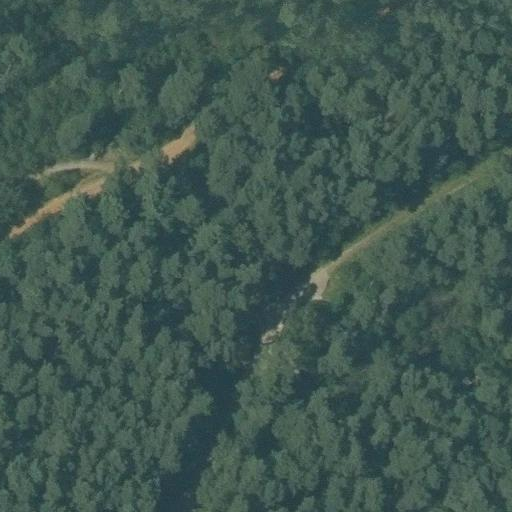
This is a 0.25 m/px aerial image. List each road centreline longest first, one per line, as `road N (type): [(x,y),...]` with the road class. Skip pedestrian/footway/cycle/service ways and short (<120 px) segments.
road 1 (track): [(278,335),(511,180)]
road 2 (track): [(108,137),(278,335)]
road 3 (track): [(511,312),(278,335)]
road 4 (track): [(278,335),(376,511)]
